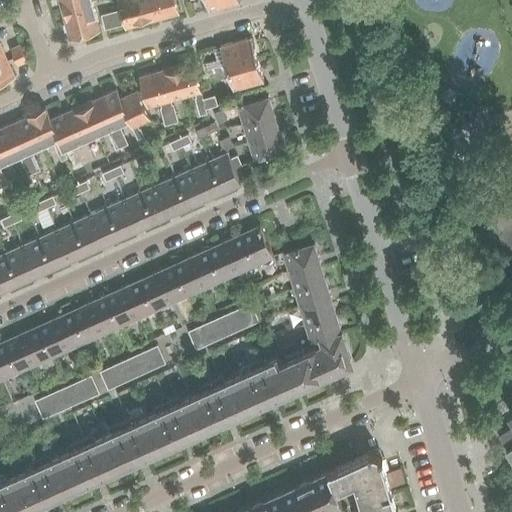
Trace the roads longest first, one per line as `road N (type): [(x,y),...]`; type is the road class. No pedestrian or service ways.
road 1 (residential): [(350,156),(0,312)]
road 2 (residential): [(128,511),(420,381)]
road 3 (residential): [(50,79),(303,3)]
road 4 (residential): [(420,381),(350,156)]
road 5 (residential): [(350,156),(303,3)]
road 6 (residential): [(459,511),(420,381)]
